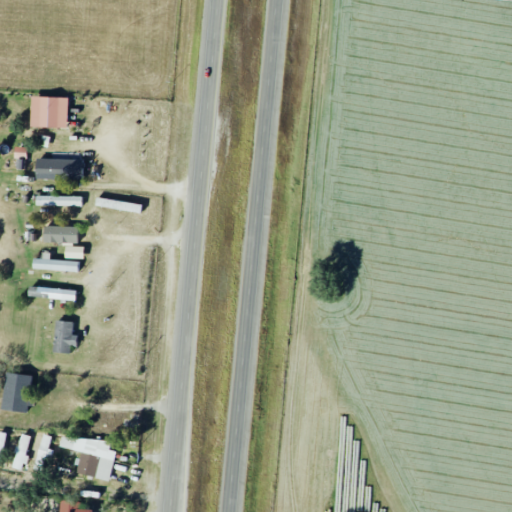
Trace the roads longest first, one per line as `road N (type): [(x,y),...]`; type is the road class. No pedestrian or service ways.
road 1 (primary): [(218,0),(169,511)]
road 2 (primary): [(230,511),(278,0)]
